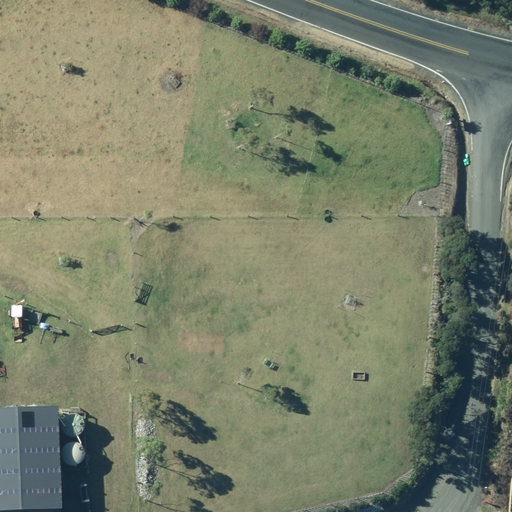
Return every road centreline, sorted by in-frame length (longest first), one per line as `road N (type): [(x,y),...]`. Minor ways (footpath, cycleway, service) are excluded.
road 1 (unclassified): [(430,511),(466,432),(505,62)]
road 2 (tertiary): [(505,62),(303,0)]
